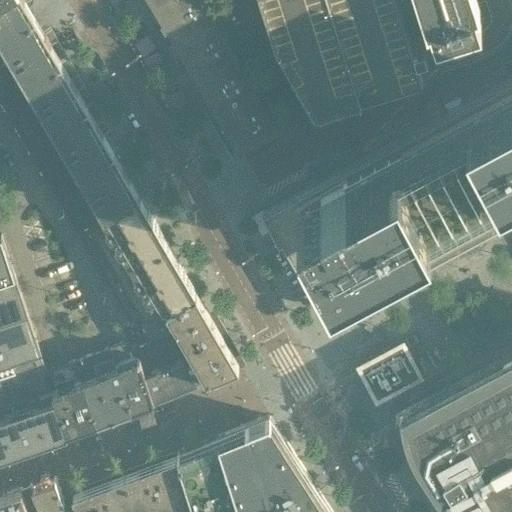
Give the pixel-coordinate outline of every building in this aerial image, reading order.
[(0,0),(0,34),(35,15),(28,4),(26,0),(0,0)] [(174,39),(214,16),(204,0),(158,0),(153,3),(174,39)] [(262,0),(274,38),(315,108),(421,74),(415,56),(426,52),(408,0),(262,0)] [(421,0),(427,16),(429,16),(434,34),(480,19),(474,0),(421,0)] [(35,15),(0,34),(0,35),(9,52),(12,57),(47,36),(35,15)] [(195,76),(235,52),(214,16),(174,39),(195,76)] [(0,93),(24,79),(60,58),(47,36),(12,57),(0,63),(0,93)] [(217,112),(256,89),(235,52),(195,76),(217,112)] [(60,58),(24,79),(0,93),(0,97),(11,117),(73,80),(60,58)] [(511,74),(261,209),(278,240),(281,238),(284,237),(292,250),(291,251),(324,307),(369,283),(368,281),(382,274),(383,276),(481,224),(480,221),(494,214),(508,206),(509,208),(511,206),(511,74)] [(73,80),(11,117),(24,139),(86,103),(73,80)] [(256,89),(217,112),(238,149),(278,126),(256,89)] [(86,103),(24,139),(37,161),(99,125),(86,103)] [(99,125),(37,161),(50,183),(112,147),(99,125)] [(112,147),(50,183),(63,206),(89,190),(125,169),(112,147)] [(125,169),(89,190),(63,206),(76,228),(86,222),(103,213),(138,192),(125,169)] [(115,271),(166,240),(138,192),(103,213),(86,222),(90,229),(93,234),(97,240),(99,245),(102,249),(106,256),(112,266),(115,271)] [(86,222),(76,228),(80,235),(90,229),(86,222)] [(90,229),(80,235),(83,240),(93,234),(90,229)] [(46,369),(6,248),(1,233),(0,233),(0,452),(67,429),(46,369)] [(93,234),(83,240),(87,246),(97,240),(93,234)] [(97,240),(87,246),(89,251),(99,245),(97,240)] [(143,319),(194,288),(166,240),(115,271),(118,276),(121,281),(124,286),(128,293),(130,297),(133,301),(136,307),(139,312),(143,319)] [(99,245),(89,251),(92,255),(102,249),(99,245)] [(102,249),(92,255),(96,262),(106,256),(102,249)] [(106,256),(96,262),(102,271),(112,266),(106,256)] [(112,266),(102,271),(105,276),(115,271),(112,266)] [(115,271),(105,276),(108,282),(118,276),(115,271)] [(118,276),(108,282),(111,287),(121,281),(118,276)] [(121,281),(111,287),(114,292),(124,286),(121,281)] [(124,286),(114,292),(118,299),(128,293),(124,286)] [(194,288),(143,319),(139,321),(140,322),(149,340),(169,332),(185,359),(197,377),(204,374),(205,376),(210,374),(232,365),(235,358),(194,288)] [(128,293),(118,299),(120,303),(130,297),(128,293)] [(130,297),(120,303),(123,307),(133,301),(130,297)] [(133,301),(123,307),(126,313),(136,307),(133,301)] [(136,307),(126,313),(129,318),(139,312),(136,307)] [(139,312),(129,318),(129,319),(139,321),(143,319),(139,312)] [(150,340),(136,346),(153,397),(197,379),(197,377),(185,359),(169,332),(149,340),(150,340)] [(377,395),(419,372),(402,340),(359,363),(377,395)] [(123,341),(111,345),(130,406),(153,397),(136,346),(123,341)] [(111,345),(76,358),(75,358),(81,376),(96,419),(130,406),(111,345)] [(511,511),(511,357),(404,415),(409,437),(415,457),(428,475),(451,511),(511,511)] [(75,358),(46,369),(67,429),(96,419),(81,376),(75,358)] [(269,414),(249,422),(176,452),(190,497),(194,511),(332,511),(298,460),(280,432),(269,414)] [(194,511),(190,497),(176,452),(124,472),(136,511),(194,511)] [(136,511),(124,472),(71,492),(77,511),(136,511)] [(56,476),(31,483),(42,511),(69,511),(63,495),(56,476)] [(21,487),(30,511),(42,511),(31,483),(21,487)] [(20,485),(0,492),(0,511),(30,511),(21,487),(20,485)] [(63,495),(69,511),(77,511),(71,492),(63,495)]
